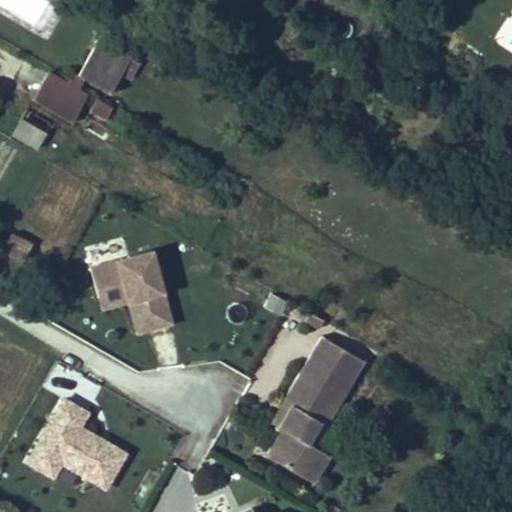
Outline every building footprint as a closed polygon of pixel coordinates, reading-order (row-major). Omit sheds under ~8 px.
[(73,72),(70,78),(82,85),(85,79),(109,94),(121,74),(128,79),(138,62),(98,39),(77,74),(73,72)] [(82,85),(70,78),(66,83),(48,72),(32,99),(72,122),(87,95),(79,90),(82,85)] [(112,109),(96,100),(90,111),(105,120),(112,109)] [(50,123),(27,109),(21,119),(45,132),(50,123)] [(21,119),(12,134),(36,148),(45,132),(21,119)] [(11,233),(0,256),(0,261),(18,270),(31,243),(11,233)] [(153,250),(90,266),(98,297),(125,290),(128,302),(138,299),(146,331),(172,323),(153,250)] [(125,290),(98,297),(102,309),(128,302),(125,290)] [(271,294),(265,306),(281,314),(287,302),(271,294)] [(138,299),(128,302),(136,333),(146,331),(138,299)] [(310,312),(294,303),(289,311),(305,320),(310,312)] [(324,320),(310,312),(305,320),(319,328),(324,320)] [(266,455),(305,477),(320,450),(309,443),(320,423),(326,426),(364,360),(321,336),(271,422),(282,428),(266,455)] [(25,462),(105,497),(125,450),(80,430),(89,411),(55,396),(25,462)] [(320,450),(305,477),(314,483),(330,455),(320,450)]
